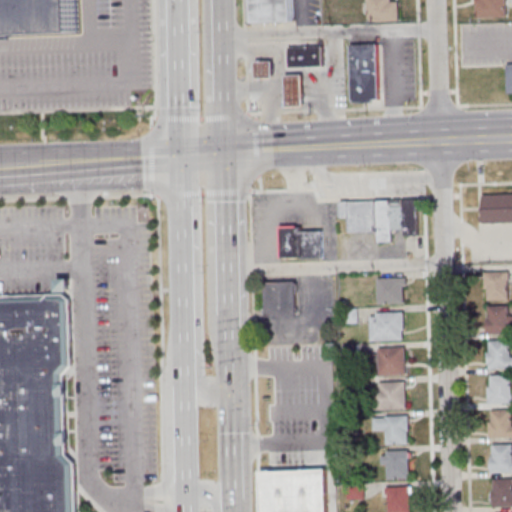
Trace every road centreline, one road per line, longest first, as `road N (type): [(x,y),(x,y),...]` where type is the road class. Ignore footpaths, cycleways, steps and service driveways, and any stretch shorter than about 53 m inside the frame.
road 1 (residential): [(451,511),(441,143)]
road 2 (secondary): [(441,143),(225,157)]
road 3 (secondary): [(227,318),(225,157)]
road 4 (secondary): [(182,239),(186,391)]
road 5 (secondary): [(178,11),(180,159)]
road 6 (residential): [(441,143),(433,0)]
